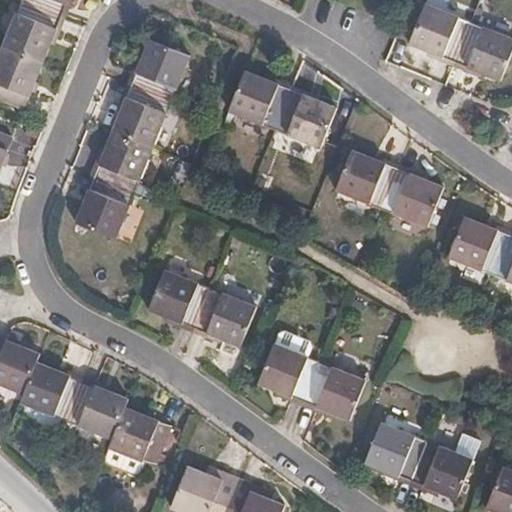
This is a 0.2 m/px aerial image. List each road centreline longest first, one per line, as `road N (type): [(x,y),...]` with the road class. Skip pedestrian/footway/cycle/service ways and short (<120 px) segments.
road 1 (residential): [(371,511),(180,371),(53,301),(38,271),(30,235),(35,201),(110,24),(141,0)]
road 2 (residential): [(237,0),(307,38),(511,185)]
